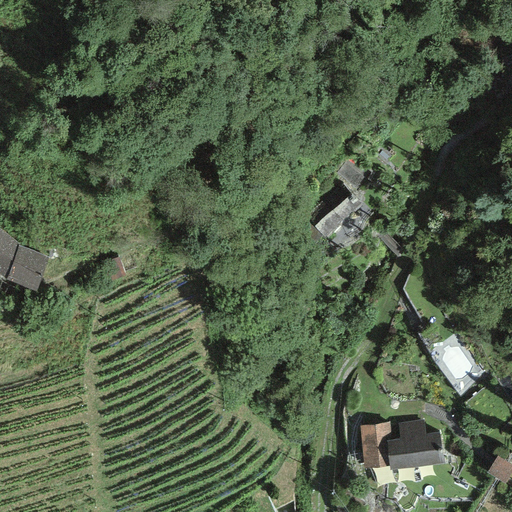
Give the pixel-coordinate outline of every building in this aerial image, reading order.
[(351,197),(337,181),(305,210),(319,226),(351,197)] [(0,275),(6,280),(36,292),(48,258),(19,246),(0,231),(0,275)] [(119,257),(100,264),(107,283),(126,275),(119,257)] [(483,387),(466,400),(488,430),(505,418),(483,387)] [(389,419),(359,423),(364,464),(389,461),(389,465),(444,458),(441,430),(391,436),(389,419)] [(511,459),(509,458),(497,451),(487,467),(498,474),(505,478),(511,466),(511,459)]
